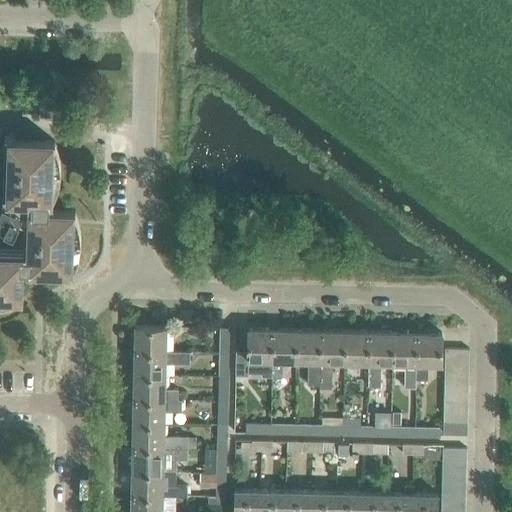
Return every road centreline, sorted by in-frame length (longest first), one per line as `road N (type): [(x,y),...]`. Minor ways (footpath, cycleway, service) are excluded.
road 1 (residential): [(479,511),(485,337),(467,307),(140,289)]
road 2 (residential): [(140,289),(150,20)]
road 3 (residential): [(76,406),(85,305),(112,289),(140,289)]
road 4 (residential): [(150,20),(0,17)]
